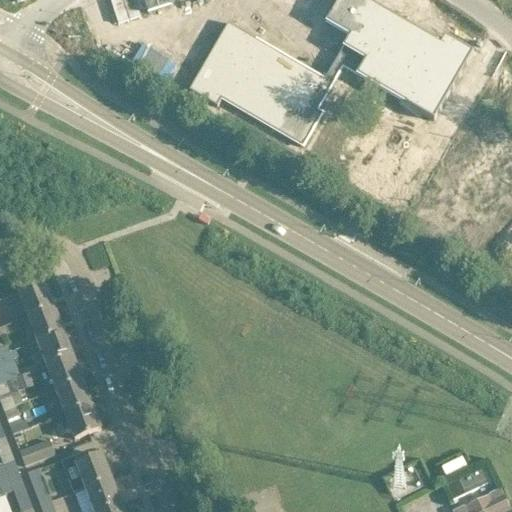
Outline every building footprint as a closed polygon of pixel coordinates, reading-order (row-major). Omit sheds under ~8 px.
[(228,25),(189,92),(217,109),(222,101),(303,149),(323,115),(318,112),(343,69),(407,107),(404,111),(419,120),(422,115),(434,123),(474,55),(445,38),(441,46),(361,0),(340,0),(326,25),(350,39),(325,82),(228,25)] [(329,151),(321,165),(377,198),(403,152),(389,144),(371,175),(329,151)] [(18,294),(28,319),(54,309),(45,286),(45,285),(45,284),(18,294)] [(28,319),(37,343),(63,333),(54,309),(28,319)] [(0,357),(11,353),(11,352),(7,349),(6,345),(0,347),(0,338),(10,335),(7,327),(6,326),(0,328),(0,357)] [(37,343),(47,368),(73,358),(63,333),(37,343)] [(0,384),(6,383),(13,380),(20,377),(11,353),(0,357),(0,384)] [(47,368),(56,392),(82,382),(73,358),(47,368)] [(20,377),(13,380),(18,393),(33,387),(32,383),(36,381),(33,373),(20,377)] [(56,392),(65,416),(91,406),(82,382),(56,392)] [(0,384),(0,404),(3,412),(15,408),(15,407),(23,404),(20,397),(12,400),(6,383),(0,384)] [(91,406),(65,416),(75,441),(101,431),(101,430),(91,406)] [(15,408),(3,412),(12,437),(24,432),(15,408)] [(15,463),(5,439),(0,440),(0,459),(3,467),(3,468),(15,463)] [(56,457),(49,441),(19,453),(25,469),(56,457)] [(85,491),(86,491),(112,481),(103,458),(103,457),(102,456),(76,466),(81,479),(69,484),(74,496),(85,491)] [(24,488),(15,463),(3,468),(3,467),(0,468),(0,490),(2,496),(12,493),(12,492),(24,488)] [(445,488),(452,503),(493,484),(486,469),(445,488)] [(28,476),(41,509),(52,504),(39,472),(28,476)] [(86,491),(93,511),(104,511),(121,506),(112,481),(86,491)] [(283,511),(278,486),(243,493),(247,511),(283,511)] [(12,493),(20,511),(31,511),(33,511),(24,488),(12,492),(12,493)] [(507,511),(508,510),(503,498),(502,498),(497,496),(496,496),(491,499),(490,498),(465,510),(464,508),(458,511),(459,511),(507,511)]
